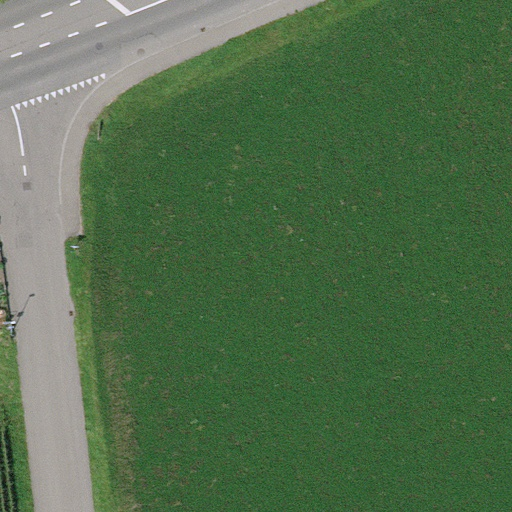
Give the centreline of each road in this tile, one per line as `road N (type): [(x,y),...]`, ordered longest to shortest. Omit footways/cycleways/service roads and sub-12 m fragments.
road 1 (residential): [(74,511),(23,47)]
road 2 (primary): [(23,47),(140,0)]
